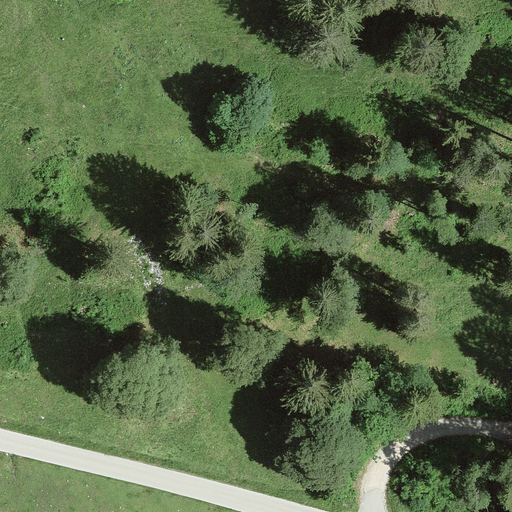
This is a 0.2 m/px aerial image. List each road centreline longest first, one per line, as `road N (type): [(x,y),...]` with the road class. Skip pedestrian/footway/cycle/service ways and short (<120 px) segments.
road 1 (unclassified): [(255,511),(0,442)]
road 2 (track): [(511,383),(428,426),(363,511)]
